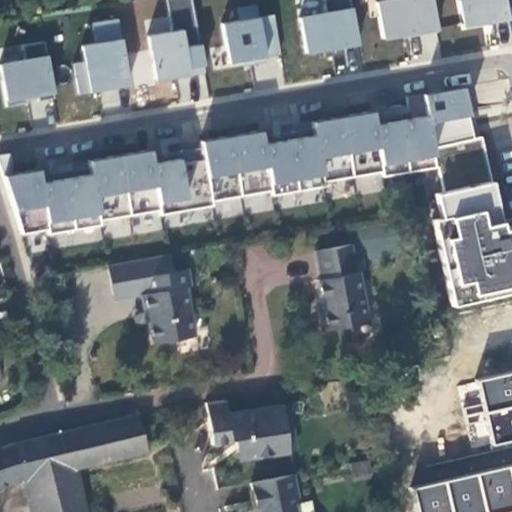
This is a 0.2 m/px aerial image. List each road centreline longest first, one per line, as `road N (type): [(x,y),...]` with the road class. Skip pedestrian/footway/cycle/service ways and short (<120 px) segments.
road 1 (residential): [(0,144),(497,62),(511,67)]
road 2 (unclassified): [(0,432),(132,402)]
